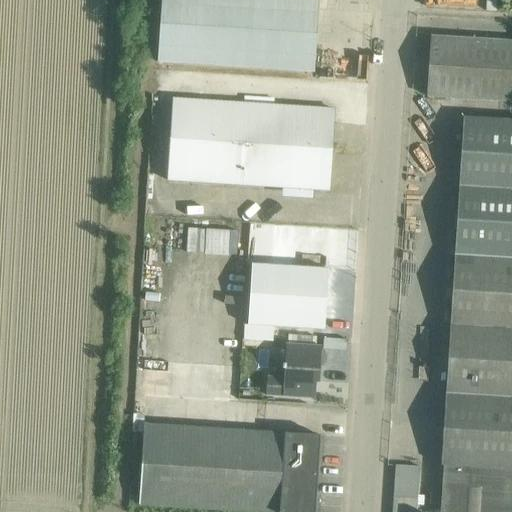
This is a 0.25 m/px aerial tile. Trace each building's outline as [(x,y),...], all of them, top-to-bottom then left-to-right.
[(161,0),(157,63),(311,73),(316,1),(308,0),(161,0)] [(336,64),(373,66),(376,14),(361,13),(359,34),(338,33),(336,64)] [(427,97),(511,102),(511,42),(431,37),(427,97)] [(173,100),(168,181),(328,191),(334,110),(173,100)] [(440,511),(511,511),(511,121),(463,119),(441,466),(443,466),(440,511)] [(251,265),(247,326),(324,330),(328,270),(251,265)] [(309,382),(319,383),(320,367),(323,367),(324,352),(321,352),(321,348),(286,345),(284,379),(267,378),(266,396),(308,398),(309,382)] [(139,505),(244,511),(314,511),(319,436),(284,433),(284,434),(144,425),(139,505)] [(419,467),(395,466),(394,498),(417,500),(419,467)] [(392,511),(416,511),(417,500),(394,498),(392,511)]
